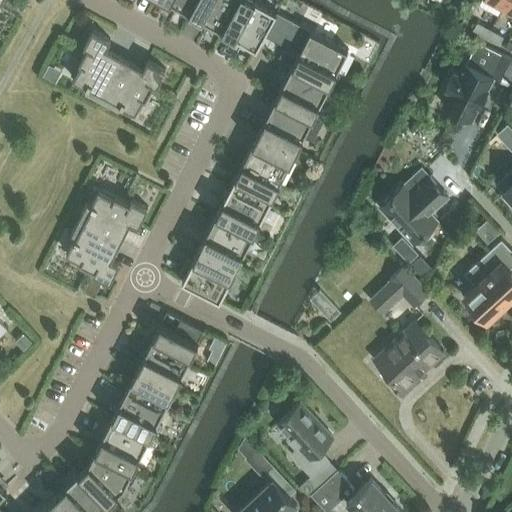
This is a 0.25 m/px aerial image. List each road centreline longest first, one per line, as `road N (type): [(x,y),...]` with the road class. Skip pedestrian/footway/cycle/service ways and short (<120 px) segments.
road 1 (residential): [(141,278),(237,77),(91,0)]
road 2 (residential): [(141,278),(289,350),(442,511)]
road 3 (residential): [(0,428),(37,467),(141,278)]
